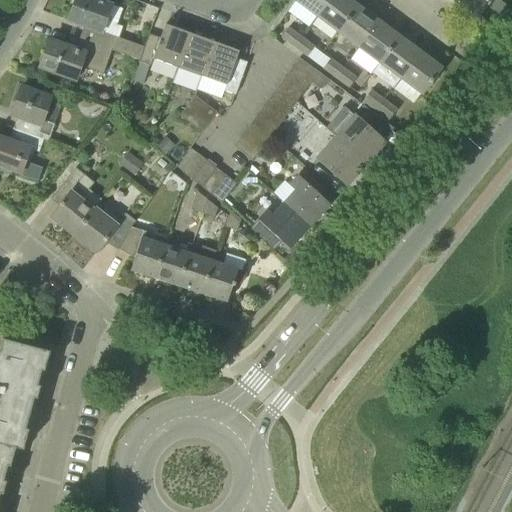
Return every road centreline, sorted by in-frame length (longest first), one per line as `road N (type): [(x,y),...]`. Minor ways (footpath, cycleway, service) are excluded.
road 1 (secondary): [(511,71),(215,422)]
road 2 (secondary): [(243,444),(511,114)]
road 3 (secondary): [(215,422),(172,421),(144,442),(133,475),(142,509)]
